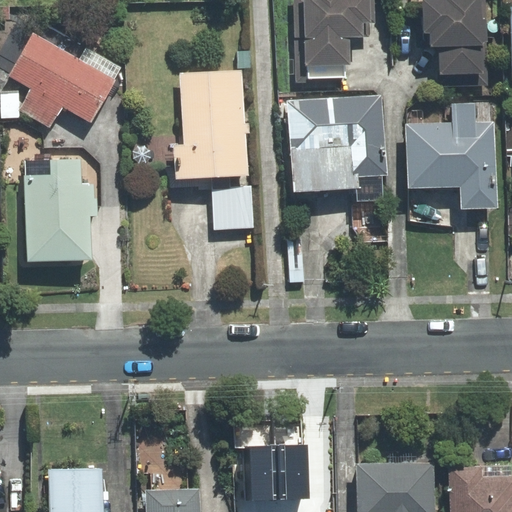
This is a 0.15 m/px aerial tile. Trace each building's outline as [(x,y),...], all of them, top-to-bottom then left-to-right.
[(364,26),(373,26),(372,0),(293,0),(293,70),(338,70),(338,44),(364,44),(364,26)] [(473,0),(424,0),(424,3),(408,5),(413,56),(425,55),(427,85),(481,80),(473,0)] [(511,4),(498,5),(500,88),(511,87),(511,4)] [(36,30),(14,76),(34,86),(22,111),(56,127),(65,109),(94,123),(124,62),(88,45),(84,53),(36,30)] [(233,82),(179,85),(182,152),(167,153),(169,182),(237,179),(233,82)] [(372,109),(281,112),(284,197),(375,194),(372,109)] [(482,132),(399,134),(400,192),(451,191),(451,215),(485,214),(482,132)] [(48,184),(25,184),(25,268),(82,268),(82,218),(91,218),(91,184),(76,184),(76,167),(48,167),(48,184)] [(245,192),(209,194),(211,235),(247,233),(245,192)] [(337,511),(338,506),(344,506),(343,465),(307,465),(308,477),(281,477),(281,465),(248,466),(248,511),(337,511)] [(423,511),(423,468),(349,469),(349,511),(423,511)] [(471,471),(442,472),(442,511),(511,511),(511,494),(507,495),(507,482),(471,482),(471,471)] [(107,511),(106,472),(51,474),(52,511),(107,511)] [(189,511),(189,496),(156,497),(156,511),(189,511)]
